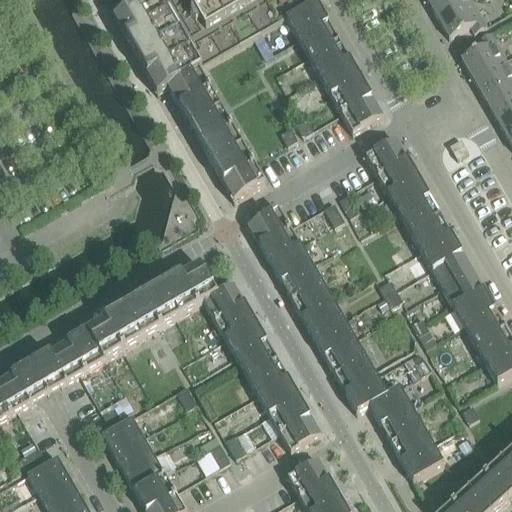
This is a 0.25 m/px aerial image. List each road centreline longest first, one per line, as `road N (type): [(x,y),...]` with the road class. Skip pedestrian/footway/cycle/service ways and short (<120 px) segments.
road 1 (residential): [(20,350),(407,124)]
road 2 (residential): [(511,303),(407,124)]
road 3 (residential): [(112,511),(20,350)]
road 4 (residential): [(407,124),(334,0)]
